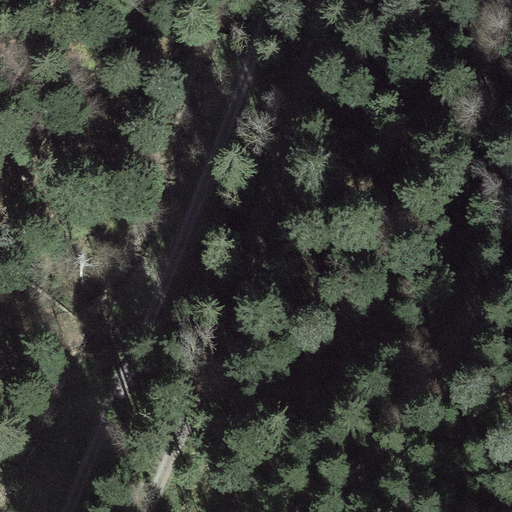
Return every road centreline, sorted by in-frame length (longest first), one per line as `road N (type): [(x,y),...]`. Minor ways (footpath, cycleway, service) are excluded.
road 1 (track): [(66,511),(147,327),(266,0)]
road 2 (track): [(157,511),(222,346),(327,0)]
road 3 (track): [(511,275),(384,431),(347,511)]
